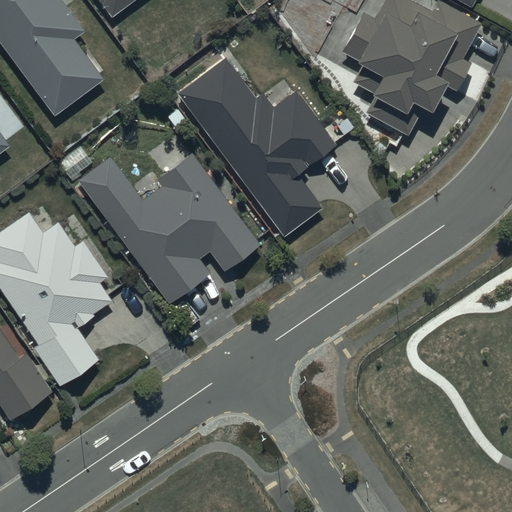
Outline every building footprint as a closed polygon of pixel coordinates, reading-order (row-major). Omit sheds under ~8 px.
[(0,0),(0,36),(55,109),(103,73),(73,32),(84,24),(66,0),(0,0)] [(102,0),(111,11),(126,0),(102,0)] [(481,16),(451,0),(434,0),(432,5),(422,0),(381,0),(376,11),(363,4),(341,44),(362,56),(352,75),(374,87),(365,105),(406,127),(424,95),(430,98),(442,76),(456,83),(471,56),(462,51),(481,16)] [(227,50),(177,86),(284,230),(323,202),(297,167),(337,137),(297,83),(274,100),(263,86),(257,91),(227,50)] [(0,145),(10,139),(0,125),(0,145)] [(111,151),(78,174),(168,297),(210,266),(199,251),(208,244),(223,264),(259,237),(192,145),(157,171),(162,179),(142,193),(111,151)] [(0,281),(37,337),(33,340),(58,378),(97,352),(76,320),(94,308),(93,306),(111,294),(99,276),(107,271),(82,234),(74,239),(58,215),(43,225),(29,205),(0,224),(0,281)] [(17,351),(0,324),(0,399),(8,412),(51,384),(26,346),(17,351)]
